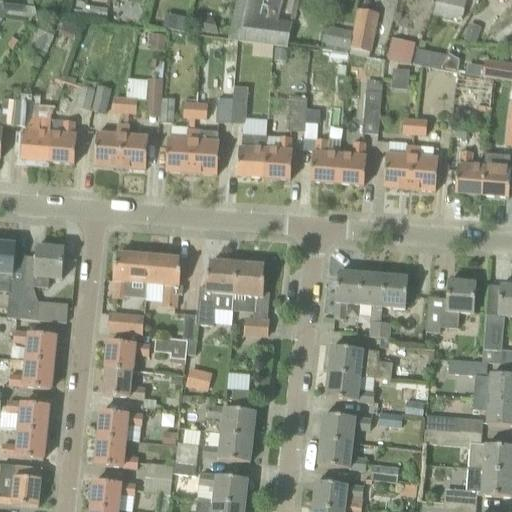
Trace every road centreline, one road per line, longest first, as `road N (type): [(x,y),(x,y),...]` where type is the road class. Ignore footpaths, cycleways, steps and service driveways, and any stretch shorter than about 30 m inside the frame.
road 1 (residential): [(64,511),(95,213)]
road 2 (residential): [(283,511),(315,230)]
road 3 (residential): [(315,230),(95,213)]
road 4 (residential): [(511,244),(315,230)]
